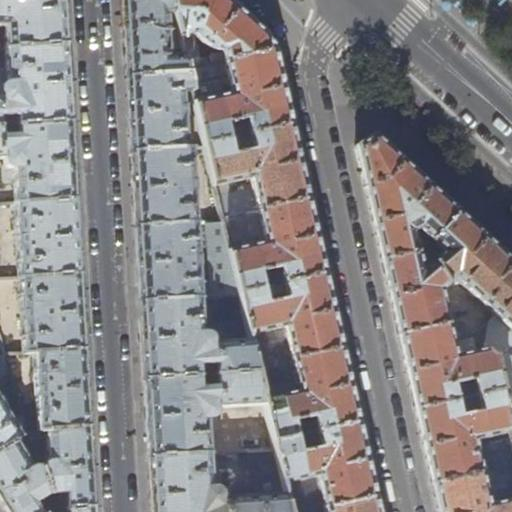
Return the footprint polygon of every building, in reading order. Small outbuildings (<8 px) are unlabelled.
[(0,0),(0,28),(3,29),(4,49),(64,45),(62,6),(61,0),(0,0)] [(175,23),(169,0),(121,0),(123,28),(126,78),(166,75),(163,24),(175,23)] [(375,511),(363,456),(346,381),(330,309),(312,231),(295,157),(278,82),(271,50),(262,36),(236,11),(224,0),(169,0),(175,23),(186,74),(190,92),(212,186),(248,178),(250,189),(215,197),(221,223),(238,297),(248,341),(256,374),(263,407),(273,450),(287,511),(375,511)] [(66,81),(64,45),(4,49),(5,71),(0,70),(0,117),(15,117),(16,126),(69,123),(66,81)] [(186,74),(166,75),(126,78),(128,112),(130,153),(183,150),(181,106),(180,106),(180,92),(190,92),(186,74)] [(71,157),(69,123),(16,126),(16,136),(0,137),(0,159),(1,159),(3,162),(3,163),(1,166),(1,182),(3,184),(11,183),(12,204),(73,200),(71,157)] [(511,511),(511,498),(488,504),(473,440),(509,432),(495,365),(502,357),(511,345),(511,263),(498,251),(426,185),(418,177),(372,135),(363,141),(355,146),(369,210),(374,230),(388,292),(405,368),(421,440),(437,511),(511,511)] [(183,150),(130,153),(132,188),(134,227),(193,224),(189,149),(183,150)] [(75,236),(73,200),(12,204),(17,279),(77,275),(75,236)] [(207,299),(238,297),(221,223),(203,223),(207,299)] [(193,224),(134,227),(136,259),(139,302),(197,299),(193,224)] [(79,308),(77,275),(17,279),(22,354),(31,354),(82,350),(79,308)] [(197,299),(139,302),(141,339),(143,380),(195,377),(194,366),(214,365),(214,376),(256,374),(248,341),(210,343),(209,340),(206,338),(209,338),(208,322),(206,320),(198,320),(197,299)] [(84,384),(82,350),(31,354),(34,405),(20,406),(21,412),(27,432),(86,428),(84,384)] [(4,356),(0,357),(0,448),(28,432),(27,432),(21,412),(8,419),(0,404),(0,378),(9,373),(4,356)] [(511,435),(511,366),(502,357),(495,365),(509,432),(510,437),(511,435)] [(256,374),(214,376),(215,388),(195,389),(195,377),(143,380),(145,415),(148,457),(207,454),(205,433),(213,433),(215,430),(214,416),(211,415),(212,412),(212,409),(263,407),(256,374)] [(88,460),(86,428),(27,432),(28,432),(30,441),(44,439),(45,462),(43,464),(41,468),(40,474),(47,496),(63,495),(64,510),(91,508),(88,460)] [(30,441),(28,432),(0,448),(0,501),(6,511),(35,511),(31,505),(47,496),(40,474),(37,471),(35,469),(29,468),(18,449),(30,442),(30,441)] [(491,485),(494,496),(506,494),(503,482),(511,479),(511,477),(504,441),(481,445),(490,485),(491,485)] [(207,454),(148,457),(150,489),(151,511),(287,511),(273,450),(245,452),(256,497),(218,499),(218,496),(216,494),(219,490),(218,475),(215,473),(208,473),(207,454)]
